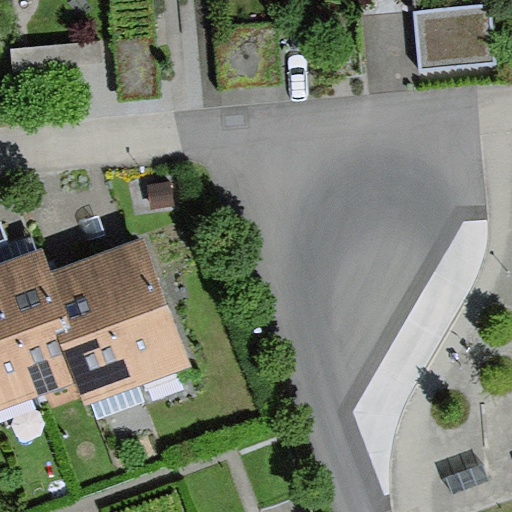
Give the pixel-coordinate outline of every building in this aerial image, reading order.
[(491,2),(412,10),(418,70),(497,61),(491,2)] [(272,20),(212,27),(218,86),(279,80),(272,20)] [(100,38),(10,48),(13,72),(103,63),(100,38)] [(142,247),(94,264),(134,372),(182,355),(142,247)] [(0,272),(0,295),(32,383),(79,366),(47,281),(39,258),(0,272)] [(79,366),(87,389),(134,372),(94,264),(47,281),(79,366)] [(0,394),(32,383),(0,295),(0,394)] [(489,479),(482,461),(445,475),(452,493),(489,479)]
